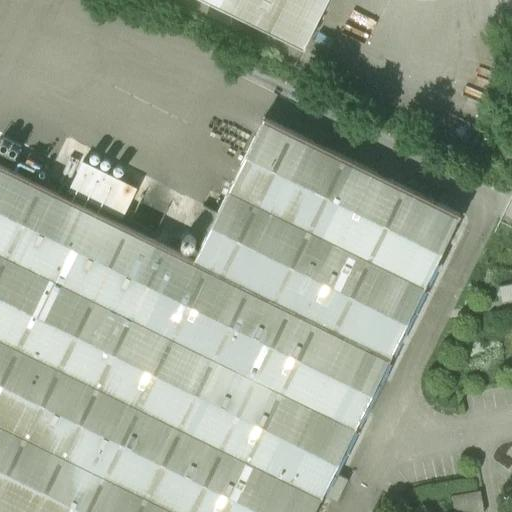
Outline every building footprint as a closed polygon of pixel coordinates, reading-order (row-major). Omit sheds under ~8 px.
[(206,0),(304,48),(327,0),(206,0)] [(0,163),(0,511),(313,511),(461,213),(264,117),(194,259),(0,163)] [(511,156),(504,152),(500,161),(511,167),(511,156)] [(511,283),(498,285),(501,302),(511,300),(511,283)] [(484,511),(480,491),(451,495),(454,511),(484,511)]
